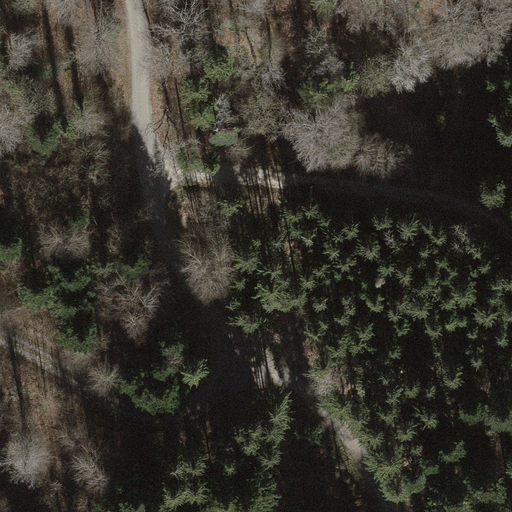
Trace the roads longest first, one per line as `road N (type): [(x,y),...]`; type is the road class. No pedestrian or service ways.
road 1 (track): [(146,168),(155,216),(205,310),(353,435),(398,511)]
road 2 (track): [(511,232),(429,196),(146,168)]
road 3 (track): [(253,358),(203,411),(164,422),(122,408),(0,337)]
road 4 (track): [(132,0),(146,168)]
